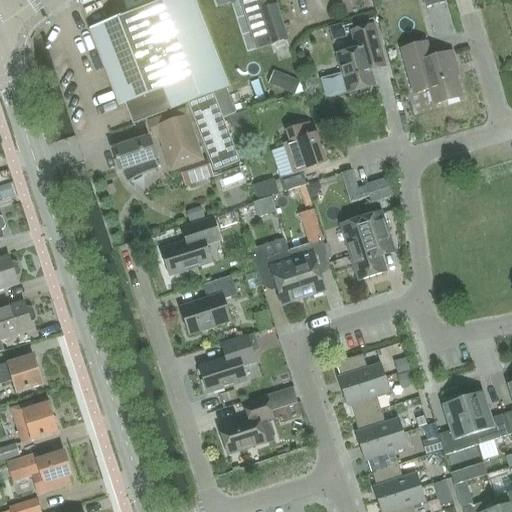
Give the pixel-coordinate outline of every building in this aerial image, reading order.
[(90,30),(120,106),(125,105),(133,126),(188,104),(214,172),(240,162),(214,94),(228,88),(193,0),(167,0),(147,8),(90,30)] [(215,0),(218,6),(236,0),(241,0),(257,50),(270,45),(267,34),(259,11),(266,9),(263,0),(215,0)] [(266,9),(259,11),(267,34),(270,45),(270,46),(287,40),(276,6),(266,9)] [(375,87),(367,57),(381,53),(373,26),(358,30),(363,47),(337,54),(343,75),(322,81),(327,98),(347,93),(348,94),(360,91),(362,94),(371,92),(371,87),(375,87)] [(431,58),(427,43),(401,50),(414,95),(429,91),(434,106),(463,98),(454,67),(457,66),(453,52),(431,58)] [(301,83),(273,71),(268,85),(295,96),(301,83)] [(148,122),(154,137),(159,136),(171,172),(196,163),(203,161),(191,125),(186,109),(148,122)] [(318,138),(313,124),(309,125),(309,124),(286,131),(290,142),(283,144),(293,174),(279,178),(284,193),(307,186),(302,172),(327,164),(323,152),(324,151),(323,147),(319,149),(315,139),(318,138)] [(159,170),(156,160),(157,159),(149,137),(114,148),(123,176),(125,181),(127,185),(132,181),(139,177),(144,175),(159,170)] [(206,160),(203,161),(196,163),(198,168),(197,168),(201,181),(212,178),(206,160)] [(278,194),(273,179),(253,186),(258,201),(278,194)] [(392,197),(387,180),(366,186),(371,203),(392,197)] [(108,194),(116,192),(114,186),(106,189),(108,194)] [(276,214),(272,198),(257,203),(261,218),(276,214)] [(390,239),(382,212),(352,222),(357,238),(347,242),(360,280),(387,271),(377,243),(390,239)] [(206,246),(220,241),(212,219),(183,228),(188,241),(162,250),(171,276),(211,263),(206,246)] [(303,257),(292,260),(304,298),(326,291),(318,269),(331,265),(323,240),(300,247),(303,257)] [(304,298),(292,260),(282,264),(279,254),(256,262),(264,286),(276,282),(283,304),(304,298)] [(0,290),(18,284),(8,256),(0,258),(0,290)] [(224,300),(237,296),(232,277),(203,285),(208,300),(181,308),(190,335),(231,322),(224,300)] [(25,309),(23,303),(0,310),(0,354),(3,353),(0,344),(0,339),(32,329),(29,322),(33,321),(34,318),(31,310),(28,308),(25,309)] [(271,327),(266,311),(254,315),(259,331),(271,327)] [(269,331),(254,336),(257,345),(272,340),(269,331)] [(254,336),(247,338),(247,337),(222,345),(226,359),(199,367),(208,394),(247,382),(242,367),(255,362),(252,353),(259,351),(257,345),(254,336)] [(338,378),(343,392),(386,378),(382,364),(368,368),(363,354),(337,363),(341,377),(338,378)] [(33,357),(0,367),(0,385),(12,382),(16,394),(43,385),(33,357)] [(391,392),(386,378),(343,392),(347,406),(351,405),(355,418),(381,410),(377,396),(391,392)] [(293,389),(243,404),(248,420),(219,429),(228,456),(273,442),(272,439),(273,436),(270,426),(267,425),(266,422),(259,424),(257,417),(298,404),(293,389)] [(239,405),(235,390),(218,395),(222,410),(239,405)] [(483,392),(463,398),(478,445),(511,435),(504,414),(492,418),(483,392)] [(478,445),(463,398),(443,405),(450,427),(437,431),(445,455),(478,445)] [(22,445),(33,441),(58,433),(56,427),(57,425),(55,420),(53,419),(49,405),(35,409),(33,403),(11,410),(22,445)] [(386,423),(381,410),(355,418),(359,432),(356,432),(361,447),(404,433),(399,419),(386,423)] [(408,447),(404,433),(361,447),(365,461),(368,460),(373,473),(399,465),(395,451),(408,447)] [(0,461),(20,456),(16,445),(0,450),(0,461)] [(71,476),(64,453),(38,461),(36,455),(7,464),(13,484),(33,478),(38,495),(71,485),(68,477),(71,476)] [(403,478),(399,465),(373,473),(377,486),(374,487),(378,502),(422,488),(417,473),(403,478)] [(461,472),(451,475),(451,478),(454,486),(455,485),(464,482),(461,472)] [(426,502),(422,488),(378,502),(381,511),(414,511),(412,506),(426,502)] [(511,511),(511,493),(494,499),(497,508),(498,507),(499,511),(511,511)] [(11,511),(39,511),(36,500),(10,509),(11,511)] [(499,511),(498,507),(497,508),(487,511),(485,505),(481,503),(463,509),(463,511),(499,511)]
